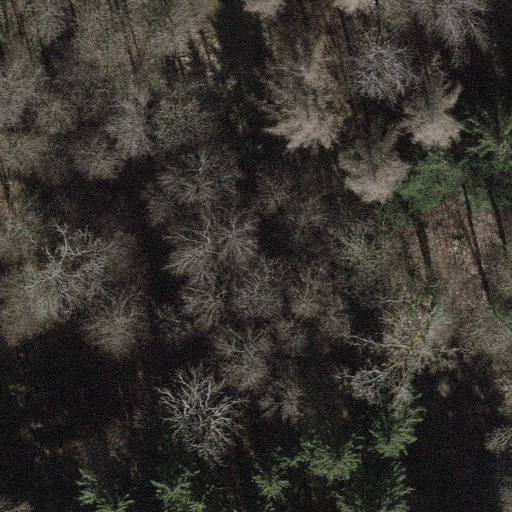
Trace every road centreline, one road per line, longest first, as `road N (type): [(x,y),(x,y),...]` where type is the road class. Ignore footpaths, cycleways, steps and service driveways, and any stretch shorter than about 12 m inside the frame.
road 1 (track): [(208,0),(439,392)]
road 2 (track): [(439,392),(499,511)]
